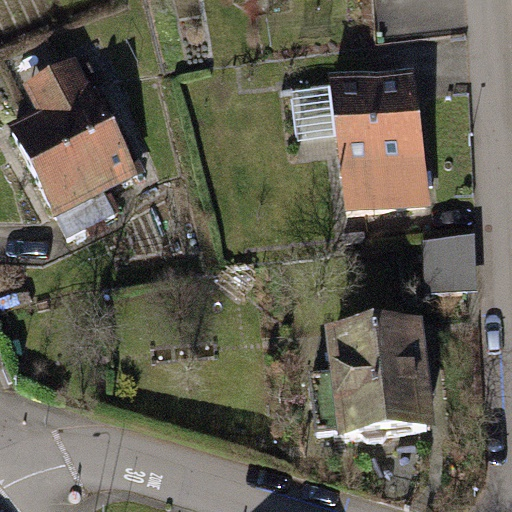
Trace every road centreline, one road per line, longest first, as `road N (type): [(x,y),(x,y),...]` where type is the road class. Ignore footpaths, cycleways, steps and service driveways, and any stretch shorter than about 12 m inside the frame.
road 1 (residential): [(511,335),(487,0)]
road 2 (residential): [(285,511),(142,467),(48,483),(0,505)]
